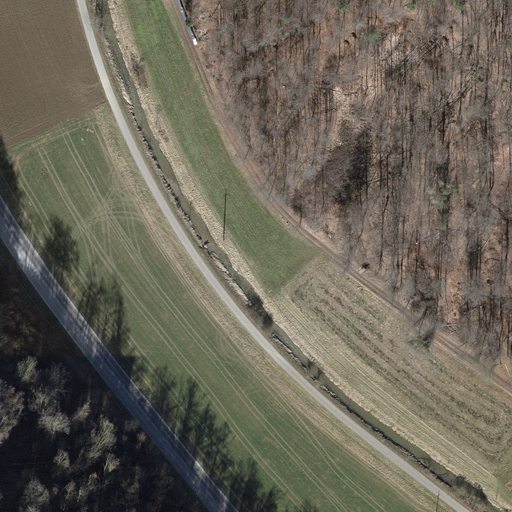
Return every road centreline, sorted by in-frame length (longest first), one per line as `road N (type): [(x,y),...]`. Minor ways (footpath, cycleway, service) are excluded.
road 1 (secondary): [(224,511),(121,385),(0,212)]
road 2 (track): [(511,498),(348,373),(275,302)]
road 3 (track): [(511,265),(493,248),(474,199),(497,105),(495,75),(446,0)]
road 4 (track): [(511,394),(324,249)]
